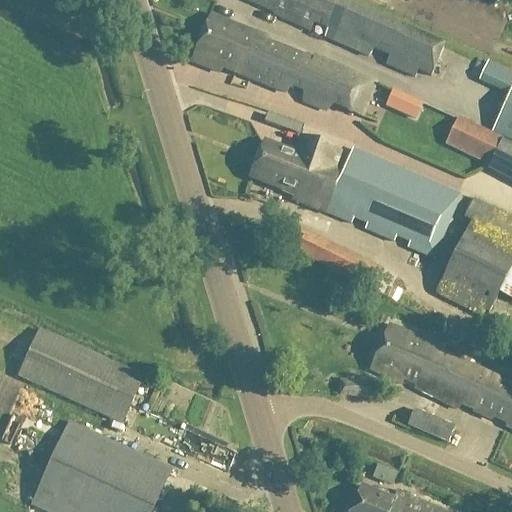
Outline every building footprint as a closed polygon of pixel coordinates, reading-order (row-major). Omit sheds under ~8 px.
[(242,0),(242,2),(272,15),(271,17),(308,33),(311,25),(325,32),(322,40),(366,59),(368,58),(373,53),(387,60),(384,67),(413,80),(415,74),(429,80),(441,50),(399,31),(398,32),(339,4),(339,0),(242,0)] [(311,64),(269,46),(268,43),(208,18),(190,65),(219,76),(224,68),(234,72),(233,74),(285,95),(290,90),(301,94),(301,105),(324,114),(332,107),(359,119),(373,87),(313,59),(311,64)] [(511,78),(485,66),(476,84),(507,99),(491,134),(511,143),(511,78)] [(384,111),(414,124),(421,107),(392,95),(384,111)] [(479,133),(457,123),(445,147),(487,167),(499,143),(479,133)] [(335,171),(341,155),(300,140),(294,157),(262,145),(248,181),(293,199),(292,203),(346,226),(349,218),(362,224),(359,234),(392,248),(397,238),(409,244),(405,253),(433,265),(461,199),(351,153),(342,174),(335,171)] [(511,248),(469,227),(433,298),(483,323),(511,266),(511,248)] [(308,239),(299,256),(302,257),(314,263),(322,246),(308,239)] [(351,260),(342,277),(371,291),(379,274),(351,260)] [(459,410),(477,372),(447,358),(429,344),(418,341),(411,340),(388,330),(368,373),(399,387),(402,382),(413,386),(413,392),(456,413),(458,410),(459,410)] [(469,343),(449,333),(440,350),(462,359),(469,343)] [(120,427),(140,382),(38,334),(17,379),(120,427)] [(511,388),(477,372),(459,410),(471,414),(471,415),(489,423),(495,418),(505,423),(505,430),(511,433),(511,388)] [(337,382),(337,400),(354,401),(354,398),(366,398),(365,383),(350,383),(350,382),(337,382)] [(446,446),(453,430),(414,413),(407,429),(446,446)] [(38,511),(151,511),(169,473),(68,426),(30,508),(38,511)] [(388,491),(393,479),(374,470),(369,483),(388,491)] [(393,503),(360,489),(349,511),(433,511),(396,496),(393,503)]
